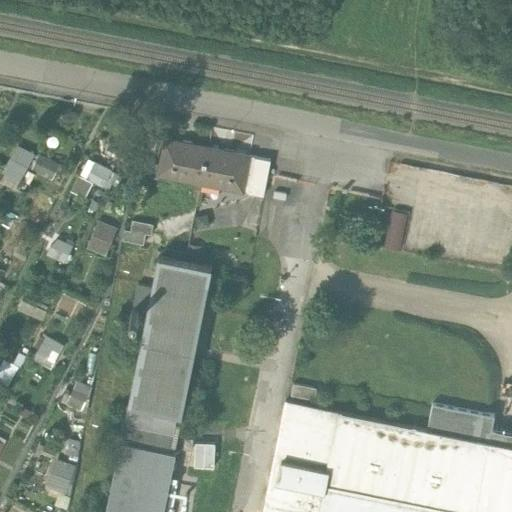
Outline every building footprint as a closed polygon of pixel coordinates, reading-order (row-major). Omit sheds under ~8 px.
[(208,147),(166,139),(161,165),(159,176),(200,184),(208,147)] [(26,179),(40,150),(20,141),(7,170),(26,179)] [(250,155),(208,147),(200,184),(243,192),(250,155)] [(56,177),(63,161),(41,150),(34,166),(56,177)] [(270,160),(255,157),(248,192),(263,195),(270,160)] [(161,165),(142,161),(140,174),(159,177),(159,176),(161,165)] [(303,169),(278,164),(273,190),(298,195),(303,169)] [(409,247),(410,208),(394,208),(392,247),(409,247)] [(99,217),(93,245),(112,249),(119,222),(99,217)] [(154,225),(134,221),(132,232),(127,231),(124,242),(144,246),(146,234),(152,235),(154,225)] [(54,247),(70,256),(77,244),(60,235),(54,247)] [(152,288),(138,285),(132,314),(144,316),(126,405),(127,405),(120,441),(119,440),(104,511),(162,511),(174,453),(169,452),(177,415),(182,416),(211,268),(158,258),(152,288)] [(54,367),(68,342),(50,332),(37,357),(54,367)] [(290,383),(286,401),(311,406),(314,389),(290,383)] [(311,406),(286,401),(264,511),(511,511),(511,445),(427,429),(311,406)] [(432,404),(427,429),(511,445),(511,434),(491,431),(494,416),(432,404)] [(0,435),(0,460),(9,439),(0,435)] [(57,456),(49,484),(73,490),(80,462),(57,456)]
